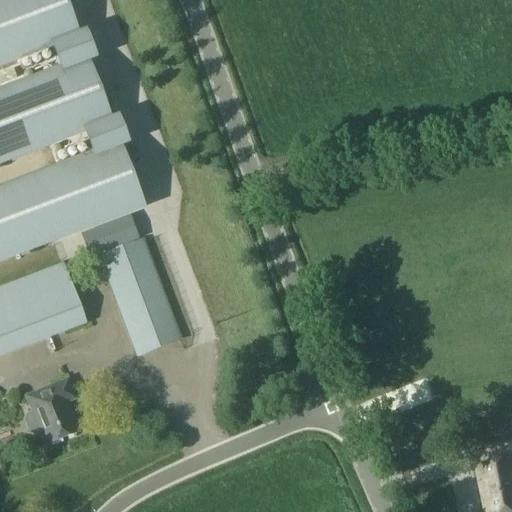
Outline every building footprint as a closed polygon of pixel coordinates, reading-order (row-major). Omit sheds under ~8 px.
[(0,0),(0,262),(142,209),(119,148),(126,145),(117,120),(108,122),(87,63),(94,60),(85,34),(76,37),(62,0),(0,0)] [(179,340),(142,242),(99,258),(136,356),(179,340)] [(0,355),(84,324),(61,265),(0,288),(0,355)] [(26,397),(32,412),(25,414),(22,422),(27,434),(34,436),(41,434),(45,445),(77,433),(65,403),(74,400),(67,382),(26,397)] [(507,511),(511,511),(511,460),(475,469),(484,511),(507,511)]
